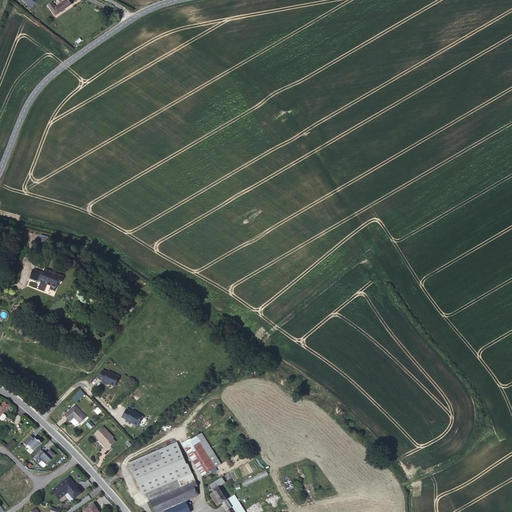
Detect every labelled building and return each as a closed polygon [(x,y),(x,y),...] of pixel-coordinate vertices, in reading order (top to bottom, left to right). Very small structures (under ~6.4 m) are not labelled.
[(30,0),(14,0),(24,9),(31,1),(30,0)] [(47,5),(43,7),(49,18),(66,7),(63,1),(50,9),(47,5)] [(40,234),(33,233),(31,240),(39,241),(40,234)] [(41,234),(39,242),(47,244),(49,236),(41,234)] [(46,284),(49,285),(55,287),(57,281),(59,282),(61,276),(43,269),(41,274),(40,273),(40,272),(32,269),(29,279),(37,282),(38,281),(40,282),(37,289),(43,291),(46,284)] [(102,383),(106,385),(107,383),(113,386),(114,385),(118,377),(107,372),(107,373),(102,371),(97,379),(102,381),(102,383)] [(0,417),(3,413),(11,405),(6,401),(1,406),(0,405),(0,417)] [(74,406),(64,415),(70,421),(74,418),(80,424),(86,418),(74,406)] [(131,412),(126,409),(121,417),(126,420),(125,421),(129,424),(130,422),(136,425),(137,425),(142,417),(131,411),(131,412)] [(95,435),(98,438),(102,442),(101,443),(107,450),(115,442),(112,439),(113,438),(103,427),(95,435)] [(221,464),(201,432),(195,435),(216,468),(216,467),(221,464)] [(31,435),(24,442),(27,445),(28,444),(34,450),(42,442),(39,439),(38,440),(35,437),(34,438),(31,435)] [(216,468),(195,435),(183,443),(204,475),(211,471),(216,468)] [(15,445),(11,441),(6,447),(10,451),(15,445)] [(190,473),(176,441),(128,463),(141,494),(146,492),(190,473)] [(41,449),(34,456),(38,459),(40,457),(47,464),(56,455),(51,449),(46,453),(41,449)] [(150,501),(194,482),(190,473),(146,492),(150,501)] [(69,478),(52,491),(59,500),(68,493),(73,500),(81,494),(69,478)] [(234,507),(229,498),(226,493),(223,495),(218,487),(225,483),(222,478),(210,486),(221,503),(225,501),(230,509),(232,508),(234,507)] [(195,481),(194,482),(150,501),(154,511),(159,511),(164,510),(185,501),(197,496),(194,488),(197,487),(195,481)] [(232,508),(234,511),(244,511),(233,495),(229,498),(234,507),(232,508)] [(190,511),(185,501),(164,510),(165,511),(190,511)]
